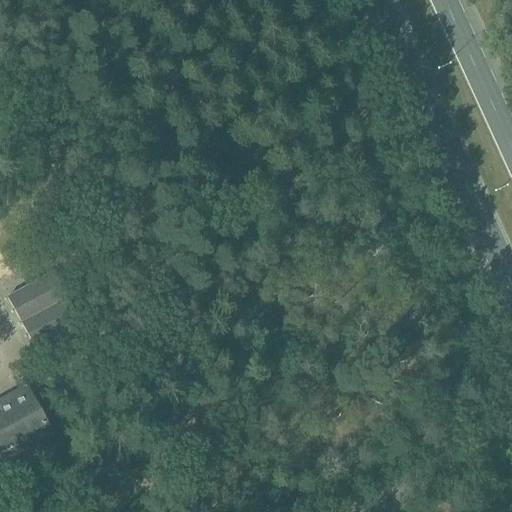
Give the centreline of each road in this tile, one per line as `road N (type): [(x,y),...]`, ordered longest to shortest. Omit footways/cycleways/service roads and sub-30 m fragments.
road 1 (unknown): [(417,511),(253,201),(0,68)]
road 2 (primary): [(371,0),(511,294)]
road 3 (unclassified): [(359,511),(511,429)]
road 4 (primary): [(511,152),(441,0)]
road 5 (unknown): [(390,461),(461,425),(511,422)]
